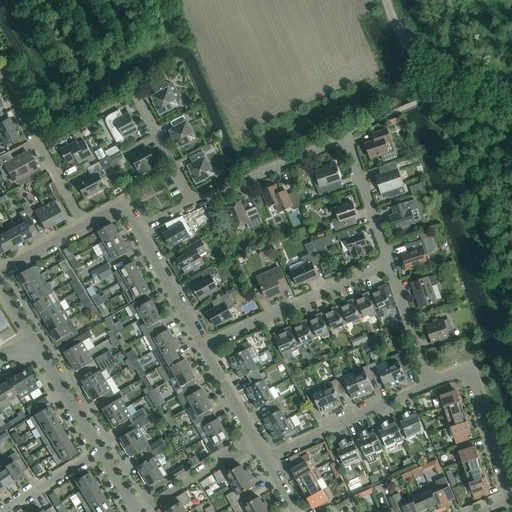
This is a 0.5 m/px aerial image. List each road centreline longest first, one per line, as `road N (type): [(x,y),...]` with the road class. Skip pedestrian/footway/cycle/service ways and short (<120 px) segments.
road 1 (residential): [(193,204),(345,137),(388,263)]
road 2 (residential): [(201,345),(388,263)]
road 3 (residential): [(265,459),(430,383)]
road 4 (residential): [(82,225),(0,71)]
road 5 (unclassified): [(511,103),(452,82),(417,59),(384,0)]
road 6 (residential): [(430,383),(457,371),(470,375),(511,493)]
road 7 (residential): [(136,510),(255,441)]
road 8 (residential): [(201,345),(137,230)]
road 9 (residential): [(388,263),(430,383)]
road 10 (residential): [(193,204),(135,94)]
road 11 (residential): [(99,450),(34,345)]
